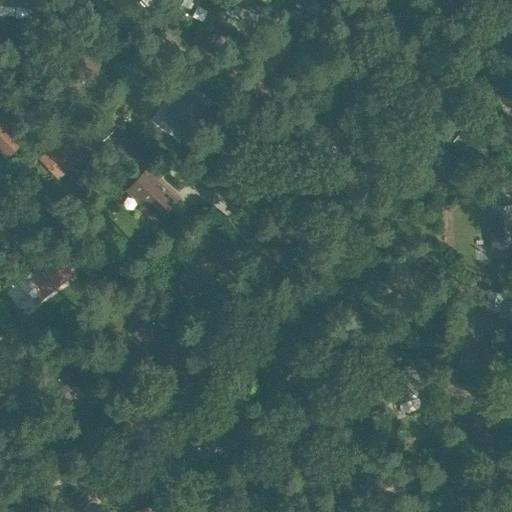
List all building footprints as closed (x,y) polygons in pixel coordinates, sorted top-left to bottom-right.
[(175,0),(165,19),(178,26),(191,0),(175,0)] [(231,2),(226,13),(255,26),(260,15),(231,2)] [(294,5),(288,15),(316,31),(322,21),(294,5)] [(271,21),(248,61),(261,69),(285,30),(271,21)] [(208,34),(204,42),(212,45),(216,37),(208,34)] [(302,36),(297,44),(303,48),(308,39),(302,36)] [(100,55),(79,50),(81,43),(69,41),(62,73),(95,80),(100,55)] [(377,74),(357,67),(358,64),(350,62),(342,86),(371,95),(377,74)] [(184,87),(161,117),(181,133),(205,103),(184,87)] [(29,137),(21,130),(19,132),(5,117),(0,122),(0,151),(6,158),(29,137)] [(73,124),(38,158),(58,179),(69,168),(76,176),(94,159),(86,151),(92,144),(91,142),(97,136),(89,128),(83,134),(73,124)] [(468,126),(452,143),(474,164),(488,150),(471,134),(474,131),(468,126)] [(251,161),(250,168),(262,169),(260,187),(290,190),(292,168),(271,165),(271,163),(251,161)] [(150,167),(129,190),(145,206),(147,204),(159,215),(174,200),(154,180),(158,175),(150,167)] [(4,190),(0,191),(0,220),(11,217),(4,190)] [(511,204),(489,206),(492,250),(511,248),(511,204)] [(191,246),(177,278),(207,291),(222,259),(191,246)] [(57,247),(19,276),(37,300),(75,270),(57,247)] [(406,264),(396,258),(383,282),(413,299),(429,268),(410,257),(406,264)] [(488,289),(483,308),(498,312),(497,316),(511,320),(511,318),(511,300),(501,298),(503,293),(488,289)] [(149,314),(132,334),(164,362),(181,342),(149,314)] [(321,329),(286,322),(280,349),(315,357),(321,329)] [(68,374),(44,390),(51,402),(87,378),(72,357),(62,364),(68,374)] [(391,362),(380,365),(383,375),(392,406),(422,397),(413,366),(394,371),(391,362)] [(235,433),(243,427),(235,417),(228,422),(224,416),(196,436),(209,455),(237,435),(235,433)] [(275,444),(268,450),(297,478),(315,465),(296,438),(279,450),(275,444)] [(10,496),(7,492),(0,500),(0,511),(31,511),(34,509),(15,492),(10,496)] [(165,511),(161,500),(129,511),(165,511)]
